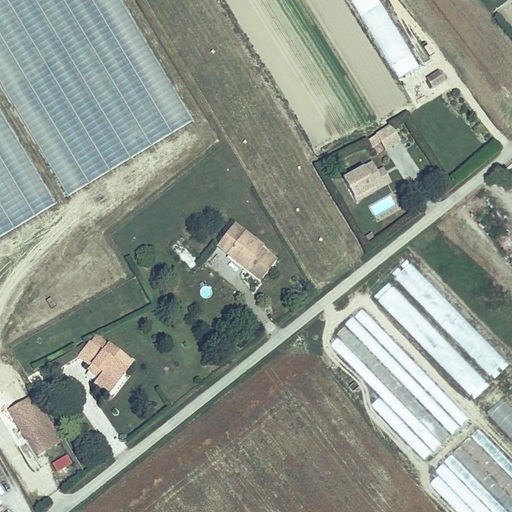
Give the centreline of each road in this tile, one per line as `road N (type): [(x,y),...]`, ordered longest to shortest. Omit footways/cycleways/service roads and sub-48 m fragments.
road 1 (unclassified): [(59,511),(511,150)]
road 2 (track): [(393,0),(511,151)]
